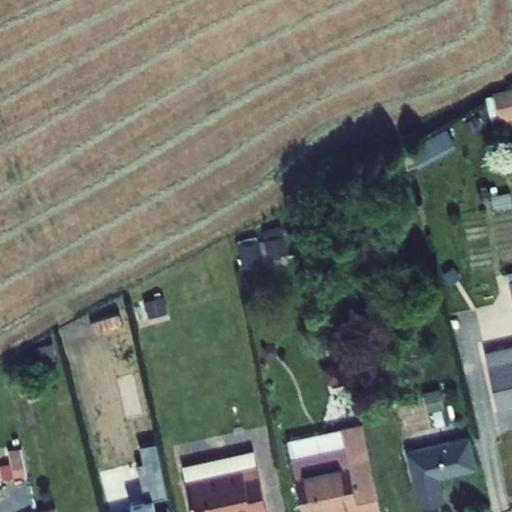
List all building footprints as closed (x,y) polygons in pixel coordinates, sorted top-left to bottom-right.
[(492,122),(511,116),(511,85),(484,93),(492,122)] [(413,164),(455,145),(447,128),(405,147),(413,164)] [(263,236),(236,241),(242,268),(289,259),(281,224),(261,228),(263,236)] [(162,293),(130,302),(137,327),(169,318),(162,293)] [(493,406),(511,402),(511,358),(484,364),(493,406)] [(129,437),(153,430),(146,406),(122,413),(129,437)] [(334,448),(347,511),(374,511),(358,433),(332,438),(334,448)] [(429,479),(473,470),(466,439),(459,440),(398,454),(410,509),(434,504),(429,479)] [(280,459),(291,511),(347,511),(334,448),(280,459)] [(174,464),(183,511),(257,511),(245,450),(174,464)]
